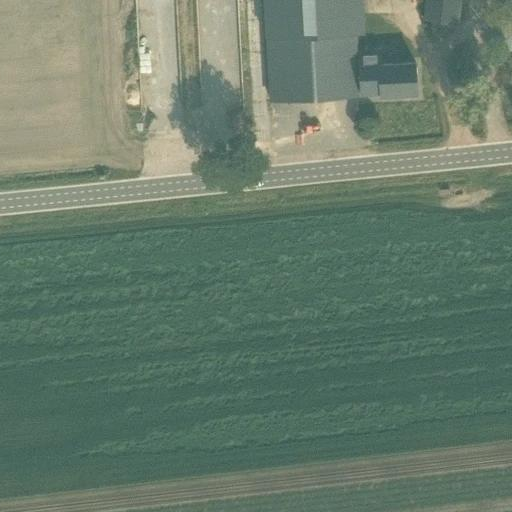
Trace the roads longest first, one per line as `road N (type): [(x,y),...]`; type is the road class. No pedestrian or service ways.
road 1 (tertiary): [(0,209),(511,159)]
road 2 (track): [(260,0),(272,182)]
